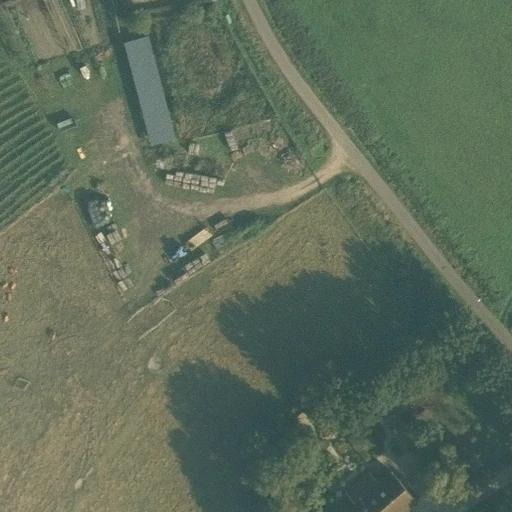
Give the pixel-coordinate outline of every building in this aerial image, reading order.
[(59,93),(56,86),(75,78),(67,60),(26,78),(37,102),(59,93)] [(176,273),(221,249),(215,237),(170,261),(176,273)] [(389,387),(367,402),(378,419),(401,405),(389,387)] [(312,477),(300,460),(288,469),(289,470),(281,478),(288,487),(295,481),(300,486),(312,477)] [(346,492),(355,502),(343,511),(403,511),(416,501),(391,471),(378,482),(370,472),(346,492)]
